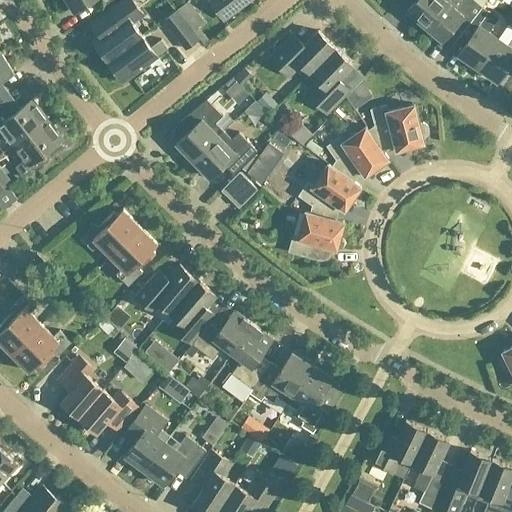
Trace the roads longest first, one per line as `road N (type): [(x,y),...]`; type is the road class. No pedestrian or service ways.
road 1 (residential): [(117,141),(255,272),(391,361)]
road 2 (residential): [(490,183),(434,174),(387,204),(372,258),(384,293),(411,320)]
road 3 (residential): [(511,138),(440,90),(336,0)]
road 4 (residential): [(117,141),(290,0)]
road 5 (residential): [(11,0),(117,141)]
road 6 (residential): [(133,511),(0,398)]
road 7 (residential): [(0,238),(117,141)]
road 8 (residential): [(391,361),(511,419)]
